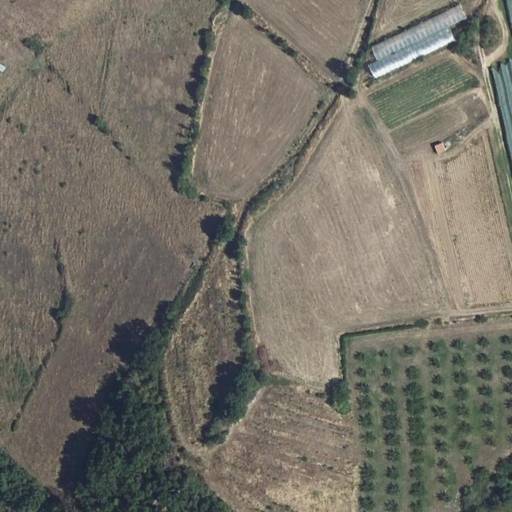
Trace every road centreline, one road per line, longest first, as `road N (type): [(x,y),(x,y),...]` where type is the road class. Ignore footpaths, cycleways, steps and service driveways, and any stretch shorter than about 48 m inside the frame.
road 1 (track): [(373,0),(347,75),(311,131),(234,216),(150,371),(170,455),(190,476)]
road 2 (track): [(487,0),(475,45),(493,117),(442,156),(396,160),(360,90),(387,0)]
